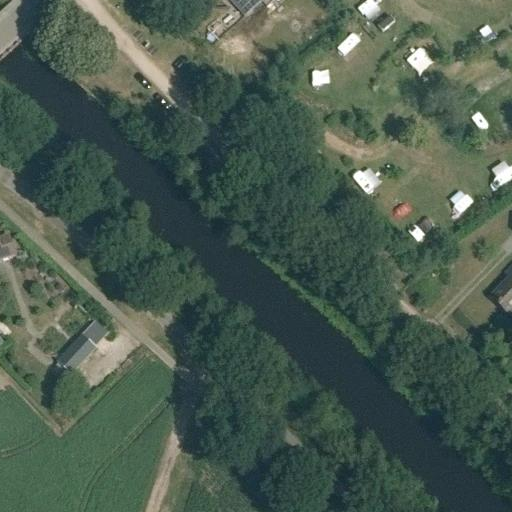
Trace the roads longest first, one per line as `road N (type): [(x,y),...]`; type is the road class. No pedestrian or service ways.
road 1 (track): [(511,427),(79,0)]
road 2 (unclassified): [(361,511),(0,171)]
road 3 (track): [(206,359),(150,511)]
